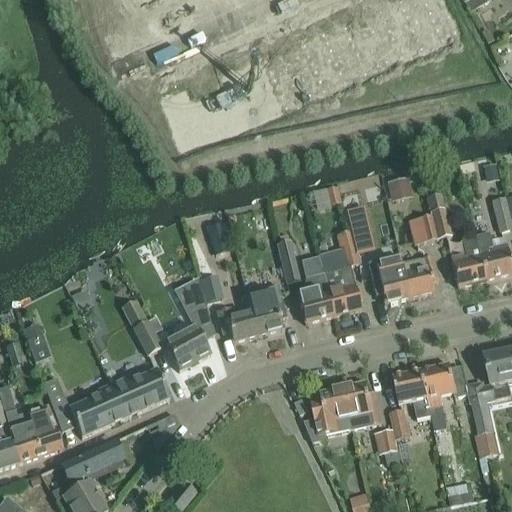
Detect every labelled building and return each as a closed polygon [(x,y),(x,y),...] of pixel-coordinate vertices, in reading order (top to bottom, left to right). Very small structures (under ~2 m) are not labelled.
[(383,22),(370,28),(387,68),(422,52),(399,0),(378,10),(383,22)] [(425,0),(399,0),(422,52),(457,37),(441,0),(432,0),(427,3),(425,0)] [(474,0),(465,6),(470,15),(495,0),(474,0)] [(344,24),(323,34),(345,86),(380,71),(363,30),(350,36),(344,24)] [(481,35),(487,45),(494,41),(487,31),(481,35)] [(306,55),(293,61),(310,101),(345,86),(323,34),(301,43),(306,55)] [(265,59),(244,68),(266,120),(301,105),(284,65),(271,71),(265,59)] [(227,90),(214,96),(231,136),(266,120),(244,68),(222,78),(227,90)] [(185,94),(162,104),(177,139),(174,140),(181,158),(224,139),(207,99),(190,106),(185,94)] [(407,182),(386,186),(391,205),(411,200),(407,182)] [(364,189),(342,194),(347,213),(385,204),(387,203),(385,194),(383,195),(381,195),(380,194),(379,186),(364,189)] [(341,205),(336,190),(324,194),(328,209),(341,205)] [(511,198),(491,204),(499,236),(511,232),(511,198)] [(427,215),(428,219),(430,219),(436,242),(451,239),(445,211),(427,215)] [(428,219),(416,222),(408,224),(413,248),(436,242),(430,219),(428,219)] [(222,226),(207,230),(210,240),(214,258),(229,254),(222,226)] [(349,235),(338,237),(341,253),(345,271),(346,273),(350,272),(357,270),(349,235)] [(488,236),(473,239),(483,284),(511,277),(511,272),(506,247),(492,250),(488,236)] [(450,259),(453,271),(457,290),(483,284),(473,239),(460,242),(464,256),(450,259)] [(276,248),(285,282),(299,279),(290,244),(276,248)] [(276,249),(264,252),(272,286),(284,283),(276,249)] [(400,258),(367,266),(370,280),(375,299),(382,298),(384,308),(407,302),(399,268),(402,267),(400,258)] [(305,295),(297,297),(300,308),(305,327),(333,320),(327,295),(322,277),(318,260),(300,265),(305,281),(303,287),(305,295)] [(402,267),(399,268),(407,302),(434,296),(431,286),(438,284),(434,265),(432,260),(402,267)] [(345,271),(322,277),(327,295),(333,320),(361,313),(350,272),(346,273),(345,271)] [(214,278),(199,282),(204,304),(220,300),(214,278)] [(278,289),(246,297),(251,316),(257,340),(282,333),(279,324),(286,322),(280,298),(278,289)] [(93,308),(86,293),(71,299),(78,314),(93,308)] [(164,346),(169,357),(178,374),(210,357),(203,344),(213,338),(205,310),(189,319),(195,330),(164,346)] [(230,311),(217,314),(223,338),(230,337),(232,346),(257,340),(251,316),(232,321),(230,311)] [(133,332),(148,359),(162,351),(147,324),(133,332)] [(6,350),(12,370),(23,366),(17,347),(6,350)] [(464,393),(479,450),(486,485),(491,484),(486,460),(498,458),(487,405),(511,400),(508,386),(511,385),(511,354),(485,360),(491,389),(483,390),(482,386),(464,390),(464,393)] [(451,368),(422,374),(431,419),(432,419),(435,433),(447,430),(440,401),(454,399),(460,428),(463,442),(466,441),(476,439),(464,393),(456,395),(455,388),(451,368)] [(122,382),(110,388),(125,422),(169,402),(156,373),(124,387),(122,382)] [(419,421),(431,419),(422,374),(393,381),(399,408),(415,404),(419,421)] [(55,383),(42,387),(50,408),(63,403),(55,383)] [(367,387),(344,392),(353,433),(368,430),(368,431),(383,427),(380,415),(376,396),(369,397),(367,387)] [(68,412),(73,423),(81,441),(125,422),(110,388),(98,393),(100,398),(68,412)] [(8,390),(0,392),(0,403),(12,443),(10,444),(14,454),(14,455),(18,467),(41,460),(28,421),(27,416),(17,419),(8,390)] [(315,423),(304,426),(314,448),(324,445),(323,441),(338,438),(353,434),(353,433),(344,392),(320,397),(322,407),(316,409),(313,410),(315,423)] [(0,447),(0,473),(18,467),(14,455),(14,454),(10,444),(12,443),(0,404),(0,431),(0,432),(5,446),(0,447)] [(47,409),(27,416),(41,460),(62,452),(56,433),(55,430),(47,409)] [(410,438),(404,412),(391,415),(397,441),(410,438)] [(173,418),(156,426),(164,443),(178,427),(173,418)] [(393,432),(380,435),(385,457),(398,454),(393,432)] [(67,487),(50,496),(55,504),(62,501),(88,485),(89,485),(122,470),(120,465),(124,463),(116,444),(59,470),(67,487)] [(88,485),(62,501),(68,511),(104,511),(89,485),(88,485)] [(447,491),(450,509),(475,504),(471,486),(447,491)] [(183,487),(167,507),(172,511),(182,511),(195,496),(183,487)] [(0,508),(0,511),(19,511),(5,502),(0,508)]
